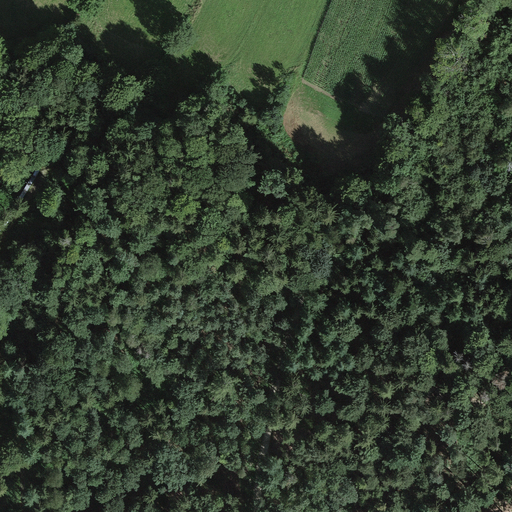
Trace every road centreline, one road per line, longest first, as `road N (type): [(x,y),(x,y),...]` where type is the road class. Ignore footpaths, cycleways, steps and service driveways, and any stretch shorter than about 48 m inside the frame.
road 1 (track): [(308,279),(262,438),(254,511)]
road 2 (track): [(20,511),(18,409),(0,357)]
